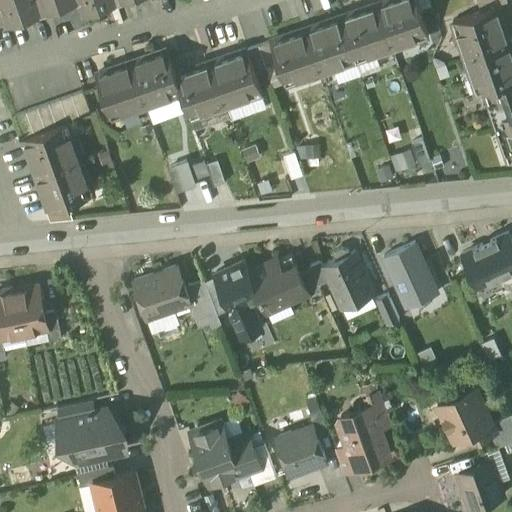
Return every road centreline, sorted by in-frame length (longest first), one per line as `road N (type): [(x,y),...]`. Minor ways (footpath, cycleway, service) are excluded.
road 1 (residential): [(511,191),(86,238)]
road 2 (residential): [(182,511),(86,238)]
road 3 (residential): [(250,0),(0,71)]
road 4 (residential): [(423,483),(306,511)]
